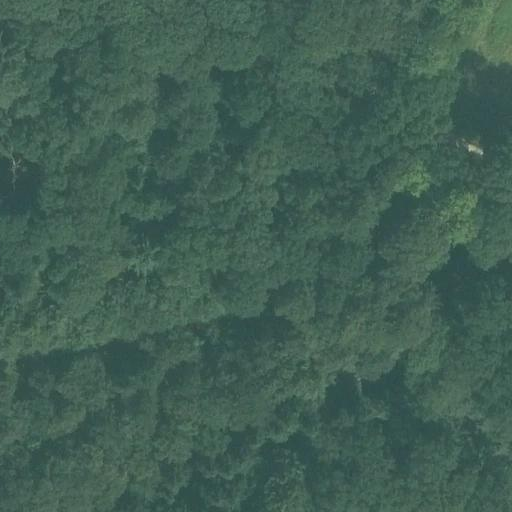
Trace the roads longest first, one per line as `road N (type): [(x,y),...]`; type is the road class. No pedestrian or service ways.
road 1 (track): [(511,171),(347,67)]
road 2 (track): [(235,0),(347,67)]
